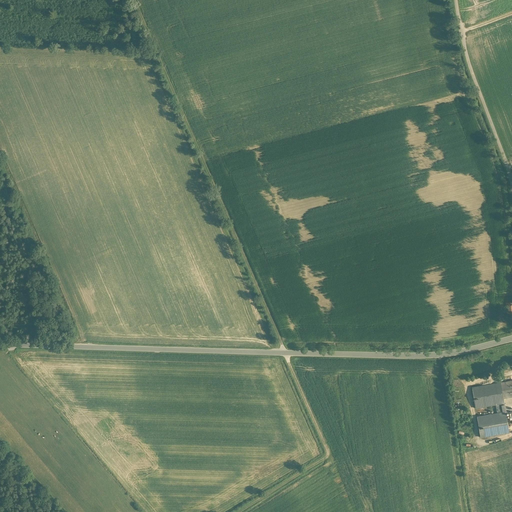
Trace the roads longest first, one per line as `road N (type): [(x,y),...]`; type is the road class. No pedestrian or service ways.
road 1 (tertiary): [(511,337),(431,355),(0,343)]
road 2 (track): [(135,0),(284,351)]
road 3 (track): [(286,351),(328,453),(240,511)]
road 4 (track): [(511,176),(455,0)]
